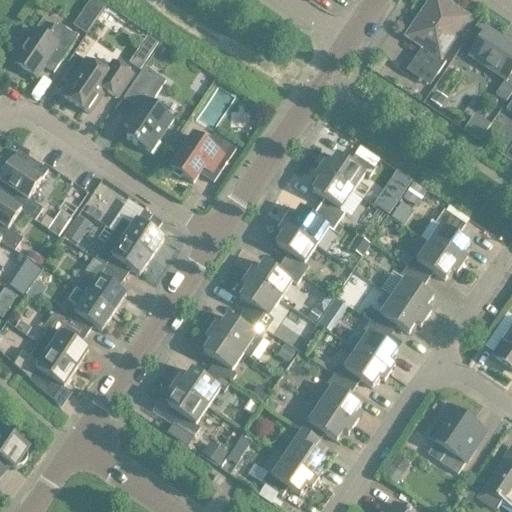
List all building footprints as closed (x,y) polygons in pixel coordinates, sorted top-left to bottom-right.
[(437,0),(429,0),(403,38),(419,49),(412,61),(435,76),(443,64),(438,60),(449,45),(447,43),(464,18),(437,0)] [(92,23),(79,14),(70,27),(83,36),(92,23)] [(15,49),(18,51),(10,64),(29,77),(37,65),(51,75),(75,39),(54,25),(44,39),(32,31),(29,36),(25,34),(21,35),(14,45),(15,49)] [(511,68),(511,49),(485,32),(467,57),(503,81),(493,96),(504,103),(511,90),(511,75),(509,73),(511,68)] [(84,62),(60,98),(86,115),(102,91),(114,99),(129,76),(111,63),(103,75),(84,62)] [(163,83),(142,69),(122,99),(134,107),(121,127),(129,132),(123,140),(149,158),(158,144),(156,143),(171,121),(148,105),(163,83)] [(434,93),(428,102),(438,109),(444,100),(434,93)] [(511,98),(503,111),(511,117),(511,98)] [(203,167),(217,177),(233,152),(212,137),(205,147),(190,137),(168,170),(191,186),(203,167)] [(366,180),(373,171),(379,161),(360,148),(353,158),(352,157),(346,166),(334,157),(327,168),(322,164),(317,172),(350,195),(362,177),(366,180)] [(0,200),(18,213),(18,214),(32,223),(40,211),(31,205),(29,197),(45,173),(16,153),(5,169),(0,169),(0,200)] [(315,210),(336,224),(343,215),(338,212),(350,195),(317,172),(311,180),(316,183),(309,194),(321,202),(315,210)] [(394,173),(371,207),(386,217),(409,183),(394,173)] [(0,244),(12,253),(20,241),(11,235),(9,226),(18,214),(18,213),(0,200),(0,244)] [(388,219),(397,224),(406,210),(397,205),(388,219)] [(280,226),(314,248),(326,230),(330,234),(336,224),(315,210),(310,219),(298,211),(291,221),(286,218),(280,226)] [(111,234),(149,259),(161,241),(153,235),(160,225),(140,212),(130,228),(120,222),(111,234)] [(426,246),(459,268),(465,260),(460,257),(467,247),(455,239),(463,226),(442,212),(434,225),(438,228),(426,246)] [(58,213),(51,223),(45,232),(56,239),(68,220),(58,213)] [(336,225),(330,234),(335,237),(341,229),(336,225)] [(279,264),(300,278),(306,269),(302,266),(314,248),(280,226),(275,234),(280,237),(273,247),(285,255),(279,264)] [(74,244),(78,238),(68,231),(64,237),(74,244)] [(149,259),(111,234),(93,262),(102,269),(122,282),(128,272),(137,278),(149,259)] [(403,270),(424,284),(430,275),(442,283),(449,272),(454,276),(459,268),(426,246),(414,264),(409,260),(403,270)] [(33,265),(38,258),(27,252),(23,259),(33,265)] [(393,263),(403,270),(409,260),(399,254),(393,263)] [(244,280),(277,302),(289,284),(294,287),(300,278),(279,264),(273,273),(261,265),(254,275),(249,272),(244,280)] [(122,282),(102,269),(92,284),(82,278),(74,290),(111,315),(124,297),(115,291),(122,282)] [(390,299),(423,322),(428,314),(423,311),(430,300),(418,292),(424,284),(403,270),(397,279),(402,282),(390,299)] [(243,318),(264,332),(270,323),(265,320),(277,302),(244,280),(239,287),(244,291),(237,301),(249,309),(243,318)] [(111,315),(74,290),(65,302),(75,309),(65,325),(84,338),(90,328),(99,334),(111,315)] [(367,323),(388,337),(394,329),(406,337),(413,326),(418,330),(423,322),(390,299),(378,317),(367,310),(360,319),(367,323)] [(313,324),(319,316),(311,310),(305,318),(313,324)] [(208,333),(241,356),(248,360),(260,342),(258,341),(264,332),(243,318),(237,327),(225,319),(218,329),(213,326),(208,333)] [(367,323),(361,332),(366,336),(354,353),(387,376),(392,368),(387,364),(394,354),(382,346),(388,337),(367,323)] [(84,338),(65,325),(54,340),(44,334),(36,346),(73,371),(86,353),(77,347),(84,338)] [(511,327),(491,359),(511,373),(511,327)] [(207,372),(228,386),(234,376),(229,373),(241,356),(208,333),(203,341),(208,344),(201,355),(213,363),(207,372)] [(61,390),(73,371),(36,346),(28,358),(37,365),(27,381),(59,410),(69,395),(61,390)] [(282,346),(274,358),(285,365),(293,353),(282,346)] [(331,377),(352,391),(358,382),(370,390),(377,380),(382,383),(387,376),(354,353),(342,371),(337,368),(331,377)] [(222,395),(228,386),(207,372),(201,380),(189,372),(182,383),(177,379),(172,387),(205,409),(217,392),(222,395)] [(317,407),(351,429),(356,422),(351,418),(358,408),(346,400),(352,391),(331,377),(325,386),(329,389),(317,407)] [(256,385),(249,396),(260,404),(267,393),(256,385)] [(193,427),(205,409),(172,387),(166,395),(171,398),(164,409),(156,403),(149,414),(169,428),(170,426),(191,440),(198,430),(193,427)] [(295,431),(316,445),(322,436),(333,444),(340,434),(345,437),(351,429),(317,407),(305,425),(301,422),(295,431)] [(455,477),(483,434),(445,408),(434,423),(443,429),(432,445),(444,453),(437,464),(455,477)] [(249,422),(242,433),(251,438),(257,427),(249,422)] [(281,461),(314,483),(320,476),(315,472),(322,462),(317,459),(323,450),(316,445),(295,431),(288,426),(282,435),(293,443),(281,461)] [(0,479),(9,469),(11,471),(16,464),(20,467),(23,463),(25,459),(25,455),(24,452),(25,450),(0,432),(0,479)] [(224,460),(234,467),(248,444),(238,437),(224,460)] [(199,455),(216,467),(224,455),(207,443),(199,455)] [(511,511),(511,453),(509,451),(477,500),(494,511),(499,505),(510,511),(511,511)] [(314,483),(281,461),(269,479),(265,475),(258,485),(279,499),(285,490),(297,498),(304,488),(309,491),(314,483)] [(400,476),(388,467),(381,477),(393,486),(400,476)] [(461,500),(468,504),(474,496),(467,491),(461,500)]
